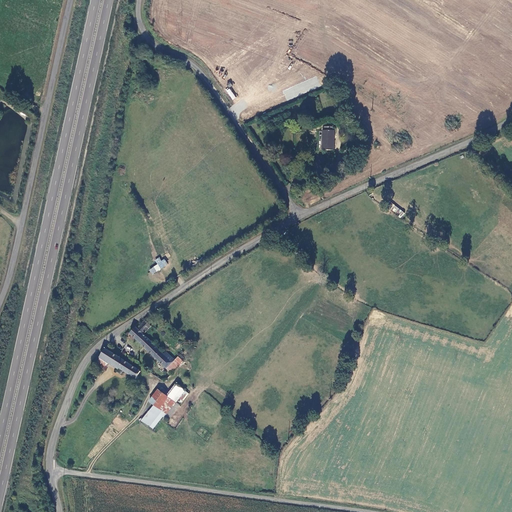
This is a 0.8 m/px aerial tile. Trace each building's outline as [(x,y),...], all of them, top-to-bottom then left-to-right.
[(296,86),(283,90),(286,100),(299,97),(296,86)] [(231,100),(235,98),(230,88),(227,90),(231,100)] [(333,129),(333,126),(325,126),(325,129),(323,129),(322,149),(334,149),(334,129),(333,129)] [(353,153),(360,149),(356,142),(349,146),(353,153)] [(401,218),(405,213),(392,203),(388,208),(401,218)] [(168,265),(164,258),(161,260),(159,257),(154,260),(157,264),(149,269),(152,274),(168,265)] [(130,333),(168,367),(175,359),(166,350),(163,352),(144,333),(151,325),(146,320),(137,328),(136,326),(130,333)] [(141,370),(106,349),(101,358),(102,358),(111,364),(121,370),(122,369),(136,378),(141,370)] [(168,367),(173,372),(184,360),(179,355),(175,359),(168,367)] [(111,364),(102,358),(98,364),(107,370),(111,364)] [(174,399),(177,401),(186,389),(177,383),(169,395),(174,399)] [(166,411),(174,399),(169,395),(159,388),(150,400),(155,404),(166,411)] [(181,404),(177,401),(174,399),(166,411),(163,415),(169,419),(181,404)] [(166,411),(155,404),(143,420),(155,428),(163,415),(166,411)]
